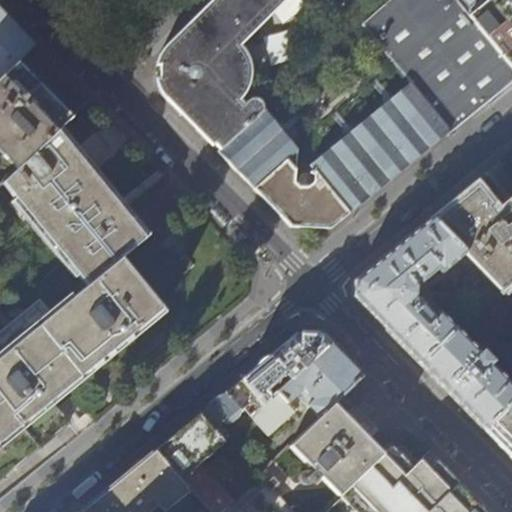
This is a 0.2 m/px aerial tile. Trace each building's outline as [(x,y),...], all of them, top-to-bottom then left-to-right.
[(211,0),(189,22),(158,53),(154,62),(155,83),(158,92),(183,118),(207,143),(211,147),(216,153),(264,111),(262,102),(259,98),(255,97),(251,97),(248,99),(245,102),(241,99),(246,91),(249,84),(250,71),(250,66),(247,56),(241,45),(285,0),(211,0)] [(511,71),(466,16),(452,0),(388,0),(360,25),(409,83),(449,131),(453,135),(491,104),(511,86),(511,71)] [(511,0),(485,0),(466,16),(511,71),(511,0)] [(0,9),(0,79),(16,63),(35,45),(11,21),(0,9)] [(0,154),(8,162),(24,146),(32,153),(55,132),(70,118),(61,108),(39,86),(16,63),(0,79),(0,154)] [(264,111),(216,153),(246,183),(276,214),(288,226),(329,228),(335,224),(378,189),(421,154),(449,131),(409,83),(309,165),(314,171),(314,182),(308,187),(299,187),(296,183),(297,150),(264,111)] [(75,156),(55,132),(32,153),(1,183),(85,285),(8,349),(0,339),(0,479),(37,449),(69,424),(50,400),(84,372),(135,330),(155,315),(162,308),(151,295),(134,274),(120,257),(143,238),(136,229),(127,218),(109,196),(75,156)] [(511,278),(511,202),(493,217),(471,191),(459,201),(432,223),(464,256),(496,288),(498,290),(511,278)] [(464,256),(432,223),(429,219),(353,281),(352,296),(379,324),(418,363),(454,329),(438,313),(437,313),(434,310),(430,314),(414,297),(415,288),(432,274),(441,275),(464,256)] [(460,323),(464,328),(467,324),(469,326),(473,323),(471,321),(474,318),(470,313),(460,323)] [(479,355),(454,329),(418,363),(443,389),(464,410),(484,430),(511,402),(511,388),(490,366),(493,363),(482,352),(479,355)] [(290,379),(329,343),(321,336),(296,335),(288,342),(241,380),(263,404),(270,398),(263,391),(285,373),(290,379)] [(291,411),(284,404),(286,404),(295,395),(318,418),(333,404),(362,377),(360,375),(341,356),(329,343),(290,379),(270,398),(263,404),(249,418),(265,436),(291,411)] [(249,418),(263,404),(241,380),(231,389),(199,414),(214,432),(223,423),(228,425),(236,419),(237,415),(242,410),(249,418)] [(507,454),(511,458),(511,402),(484,430),(507,454)] [(333,404),(318,418),(288,447),(339,497),(383,455),(373,445),(360,432),(357,429),(345,417),(333,404)] [(222,443),(214,432),(199,414),(190,422),(154,451),(182,480),(212,452),(222,443)] [(383,455),(339,497),(352,511),(425,511),(457,482),(447,473),(428,453),(412,468),(402,458),(391,447),(383,455)] [(210,511),(182,481),(182,480),(154,451),(130,471),(80,511),(291,511),(271,492),(270,492),(256,478),(232,500),(220,511),(210,511)] [(182,480),(182,481),(210,511),(220,511),(232,500),(215,482),(228,469),(212,452),(182,480)] [(464,490),(457,482),(425,511),(485,511),(476,502),(464,490)]
